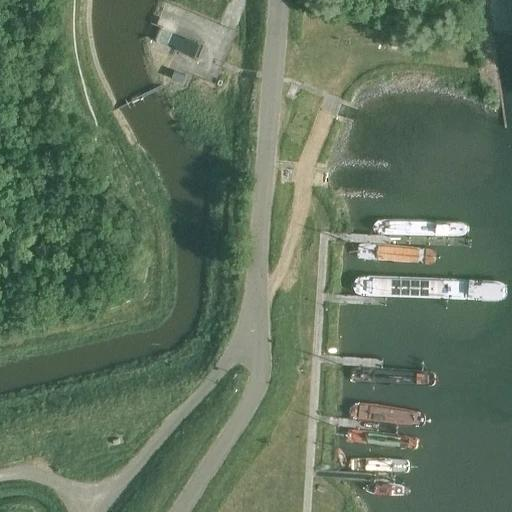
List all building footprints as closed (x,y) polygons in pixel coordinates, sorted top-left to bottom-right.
[(186,39),(182,50),(197,56),(201,45),(186,39)] [(392,244),(357,244),(357,256),(392,257),(392,244)] [(357,281),(355,293),(387,296),(388,281),(357,281)] [(385,310),(357,310),(357,325),(385,325),(385,310)] [(353,340),(352,355),(387,357),(388,341),(353,340)] [(369,385),(340,385),(340,419),(369,419),(369,385)]
